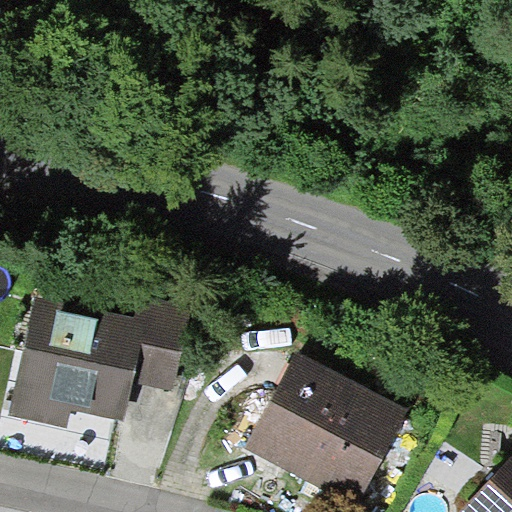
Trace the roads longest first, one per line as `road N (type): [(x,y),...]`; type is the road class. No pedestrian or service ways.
road 1 (secondary): [(0,148),(177,186),(307,227),(450,281),(511,314)]
road 2 (residential): [(0,479),(163,511)]
